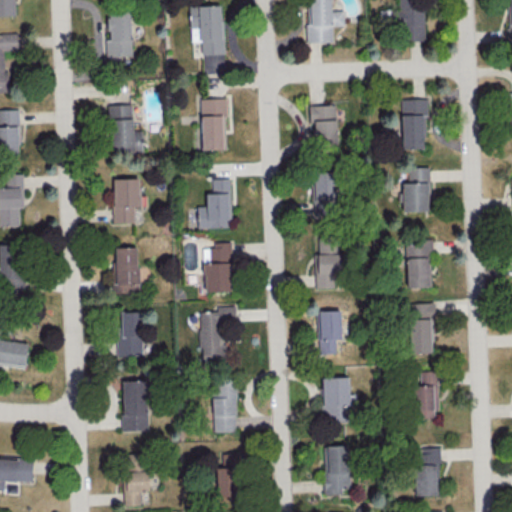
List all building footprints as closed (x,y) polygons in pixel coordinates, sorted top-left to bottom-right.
[(0,0),(0,15),(14,15),(13,0),(0,0)] [(329,0),(308,0),(309,24),(305,24),(306,42),(332,41),(331,25),(343,25),(342,10),(330,11),(329,0)] [(200,54),(223,53),(221,4),(188,5),(189,28),(199,27),(200,54)] [(131,55),(130,12),(107,12),(108,39),(104,39),(105,55),(131,55)] [(0,91),(6,91),(5,51),(17,50),(16,32),(0,32),(0,91)] [(199,98),(200,149),(225,148),(224,97),(199,98)] [(427,97),(400,98),(401,148),(424,147),(423,115),(427,115),(427,97)] [(108,104),(109,153),(142,152),(142,130),(131,130),(131,103),(108,104)] [(309,105),(311,147),(336,147),(335,104),(309,105)] [(0,108),(0,152),(18,153),(18,109),(0,108)] [(402,211),(428,210),(427,166),(407,167),(407,182),(401,182),(402,211)] [(312,217),(326,217),(327,202),(335,202),(335,173),(313,172),(312,217)] [(22,173),(5,173),(5,188),(0,187),(0,224),(18,224),(18,207),(22,207),(22,173)] [(229,177),(211,177),(211,193),(205,193),(206,205),(196,205),(197,227),(230,227),(229,177)] [(113,222),(134,222),(133,206),(145,205),(145,195),(139,196),(138,178),(112,178),(113,222)] [(316,287),(339,287),(338,238),(315,238),(316,287)] [(406,286),(430,286),(429,239),(405,240),(406,286)] [(202,247),(203,290),(230,290),(229,241),(213,241),(213,247),(202,247)] [(0,291),(22,291),(21,243),(0,243),(0,291)] [(113,246),(114,292),(138,292),(137,246),(113,246)] [(408,303),(409,352),(431,352),(430,302),(408,303)] [(198,311),(199,357),(223,357),(223,323),(235,323),(234,305),(216,305),(216,311),(198,311)] [(339,309),(317,310),(319,353),(335,352),(334,338),(340,338),(339,309)] [(116,354),(140,354),(140,311),(120,311),(120,335),(115,335),(116,354)] [(27,341),(0,338),(0,362),(24,366),(27,341)] [(412,385),(413,417),(437,417),(435,371),(419,371),(419,385),(412,385)] [(320,377),(321,420),(348,420),(348,404),(353,404),(353,394),(348,394),(348,376),(320,377)] [(147,429),(145,379),(120,380),(122,430),(147,429)] [(235,431),(235,379),(211,379),(212,431),(235,431)] [(348,445),(325,445),(325,472),(323,472),(323,493),(342,493),(342,489),(348,489),(348,445)] [(437,446),(415,447),(416,495),(438,494),(437,446)] [(221,453),(222,467),(215,467),(216,499),(237,498),(235,452),(221,453)] [(125,470),(143,469),(143,453),(125,453),(125,470)] [(3,480),(31,480),(31,458),(0,457),(0,488),(3,489),(3,480)] [(125,504),(139,504),(139,490),(148,489),(147,470),(124,471),(125,504)]
